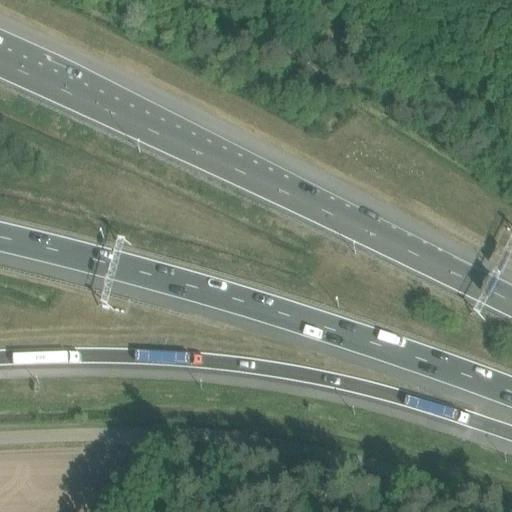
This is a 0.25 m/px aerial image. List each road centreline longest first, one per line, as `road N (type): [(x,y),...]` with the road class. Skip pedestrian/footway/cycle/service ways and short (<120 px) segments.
road 1 (motorway): [(511,303),(0,63)]
road 2 (motorway): [(0,239),(132,270),(511,391)]
road 3 (unclassified): [(0,436),(127,427),(251,431),(399,458),(511,499)]
road 4 (motorway): [(0,359),(114,356),(305,375),(511,436)]
